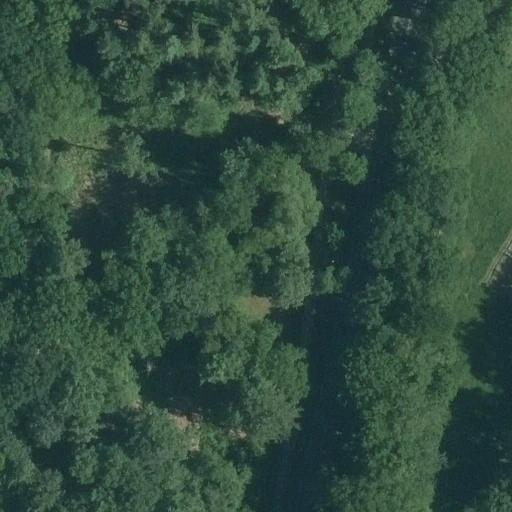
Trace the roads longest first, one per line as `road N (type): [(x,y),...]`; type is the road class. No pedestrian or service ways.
road 1 (primary): [(306,511),(388,124)]
road 2 (track): [(0,367),(327,151)]
